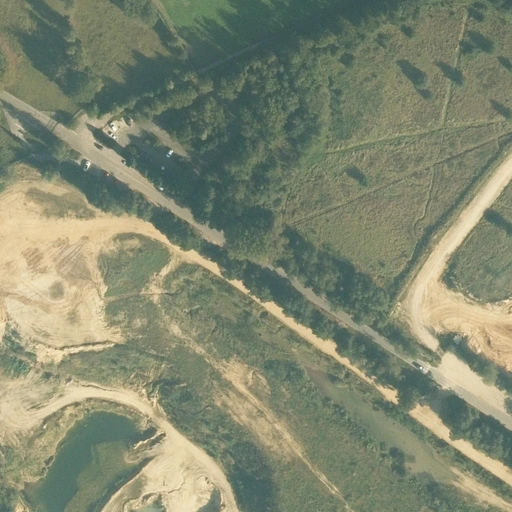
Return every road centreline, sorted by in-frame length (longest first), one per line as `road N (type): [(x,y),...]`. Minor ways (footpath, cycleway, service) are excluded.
road 1 (unclassified): [(511,425),(59,131)]
road 2 (track): [(357,0),(96,121),(76,144)]
